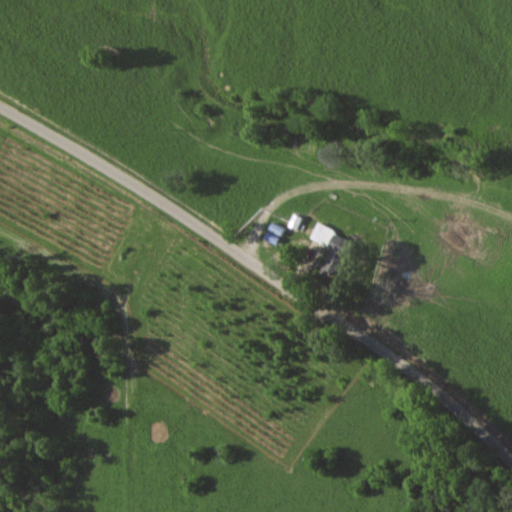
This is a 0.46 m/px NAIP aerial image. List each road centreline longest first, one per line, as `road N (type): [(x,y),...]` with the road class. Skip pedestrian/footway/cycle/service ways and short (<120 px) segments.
road 1 (residential): [(511,463),(446,402),(346,331),(0,106)]
road 2 (residential): [(237,258),(271,211),(305,193),(350,188),(418,198),(511,224)]
